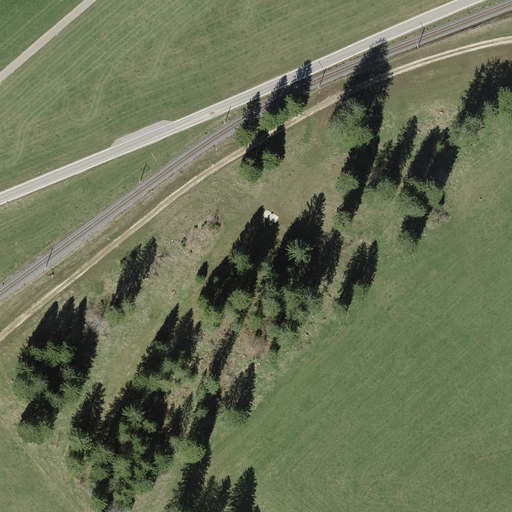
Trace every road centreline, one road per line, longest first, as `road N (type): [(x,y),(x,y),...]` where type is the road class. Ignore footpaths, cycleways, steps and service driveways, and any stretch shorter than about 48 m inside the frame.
road 1 (track): [(0,341),(158,210),(348,89),(511,38)]
road 2 (unclassified): [(0,200),(476,0)]
